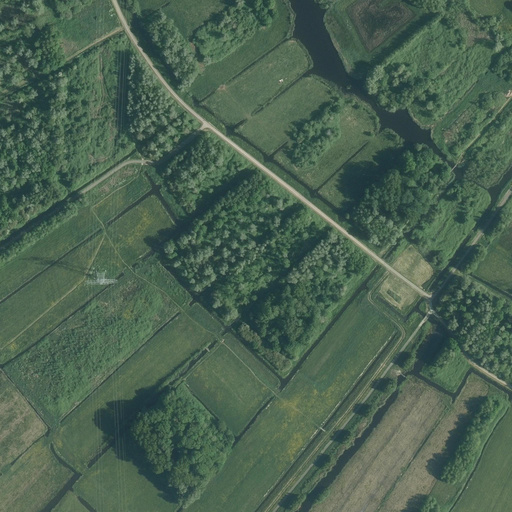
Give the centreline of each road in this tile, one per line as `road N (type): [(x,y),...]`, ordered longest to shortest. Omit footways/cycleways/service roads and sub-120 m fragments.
road 1 (track): [(142,161),(189,227),(158,253),(197,291),(213,278),(218,285),(202,299),(227,321),(238,311),(245,318),(234,330),(281,376),(378,259)]
road 2 (track): [(390,269),(370,297),(400,325),(401,342),(267,511)]
